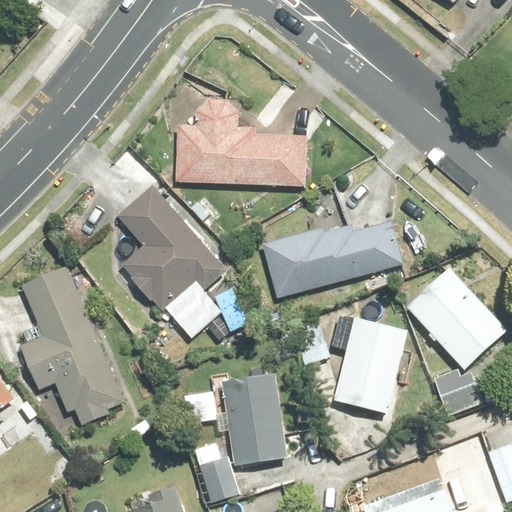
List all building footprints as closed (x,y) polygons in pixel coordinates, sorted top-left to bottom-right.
[(445,0),(458,12),(470,0),(445,0)] [(175,100),(173,185),(305,188),(307,130),(239,128),(240,102),(175,100)] [(230,271),(153,187),(117,221),(139,245),(115,267),(170,326),(230,271)] [(391,216),(262,247),(275,300),(404,268),(391,216)] [(125,398),(70,263),(18,284),(33,321),(14,329),(53,427),(125,398)] [(511,328),(453,265),(406,307),(467,374),(511,332),(511,328)] [(237,286),(216,293),(227,327),(249,320),(237,286)] [(408,329),(336,315),(329,349),(342,351),(332,401),(391,412),(408,329)] [(314,318),(289,329),(306,367),(332,355),(314,318)] [(277,369),(216,376),(224,445),(197,448),(204,506),(241,502),(237,469),(288,463),(277,369)] [(462,373),(432,386),(446,419),(475,406),(462,373)] [(0,383),(0,410),(13,401),(0,383)] [(511,499),(511,454),(509,446),(486,455),(504,502),(511,499)] [(502,511),(489,474),(455,487),(464,511),(502,511)] [(451,511),(443,487),(375,511),(451,511)] [(184,511),(178,496),(133,511),(184,511)]
